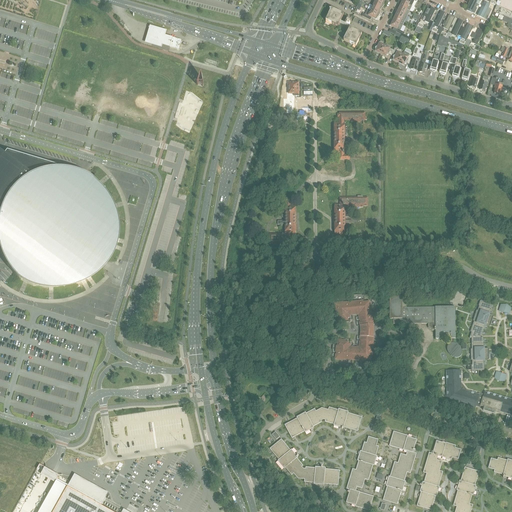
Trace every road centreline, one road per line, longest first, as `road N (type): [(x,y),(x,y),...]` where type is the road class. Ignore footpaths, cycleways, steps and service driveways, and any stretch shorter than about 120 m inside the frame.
road 1 (unclassified): [(110,347),(150,178),(0,131)]
road 2 (secondary): [(253,53),(210,181),(197,276),(201,368)]
road 3 (secondary): [(214,372),(212,248),(227,171),(268,59)]
road 4 (primary): [(268,59),(511,131)]
road 5 (primary): [(511,118),(274,47)]
road 6 (residential): [(511,287),(431,256),(316,255)]
road 7 (residential): [(329,366),(352,385),(511,431)]
road 8 (residential): [(316,255),(314,87)]
road 9 (residential): [(363,60),(511,106)]
road 10 (secondary): [(253,511),(214,372)]
road 11 (secondary): [(258,41),(126,5)]
road 12 (secondary): [(126,5),(253,53)]
road 13 (secondary): [(203,385),(241,511)]
road 14 (residential): [(269,425),(258,443),(263,469),(333,511)]
